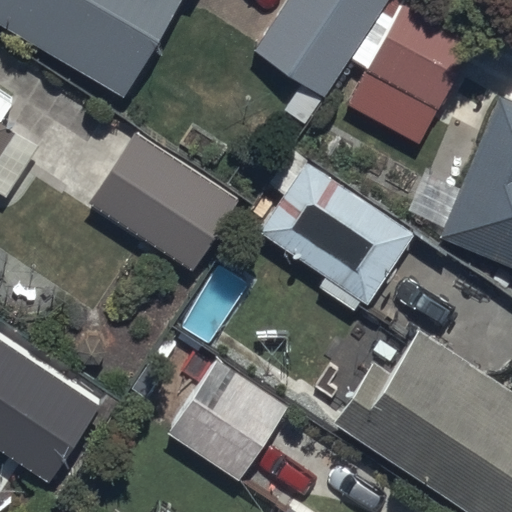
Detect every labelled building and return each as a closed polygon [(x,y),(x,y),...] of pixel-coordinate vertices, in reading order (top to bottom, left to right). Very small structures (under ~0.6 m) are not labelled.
[(0,0),(0,14),(128,90),(181,0),(0,0)] [(287,0),(257,45),(328,92),(389,0),(287,0)] [(445,0),(394,0),(362,60),(371,65),(351,101),(421,139),(484,21),(445,0)] [(0,185),(7,191),(44,142),(5,113),(17,96),(0,83),(0,185)] [(511,89),(502,86),(443,228),(511,256),(511,89)] [(135,122),(87,194),(193,265),(241,193),(135,122)] [(282,186),(257,221),(326,269),(318,280),(356,306),(363,295),(369,299),(420,225),(290,135),(263,173),(282,186)] [(83,370),(0,312),(0,401),(41,430),(83,370)] [(332,413),(337,416),(482,511),(511,511),(511,378),(418,317),(389,362),(373,351),(332,413)] [(165,423),(239,473),(291,395),(218,345),(165,423)] [(314,511),(292,497),(282,511),(314,511)]
